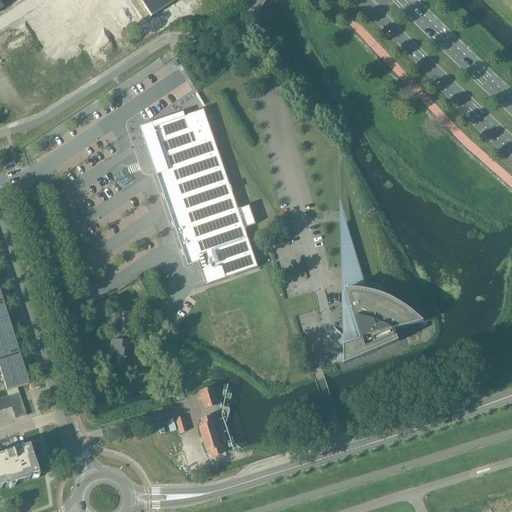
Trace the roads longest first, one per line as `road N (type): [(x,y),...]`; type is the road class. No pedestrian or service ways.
road 1 (tertiary): [(202,496),(511,396)]
road 2 (secondary): [(362,0),(511,147)]
road 3 (residential): [(61,416),(0,220)]
road 4 (secondary): [(511,102),(402,0)]
